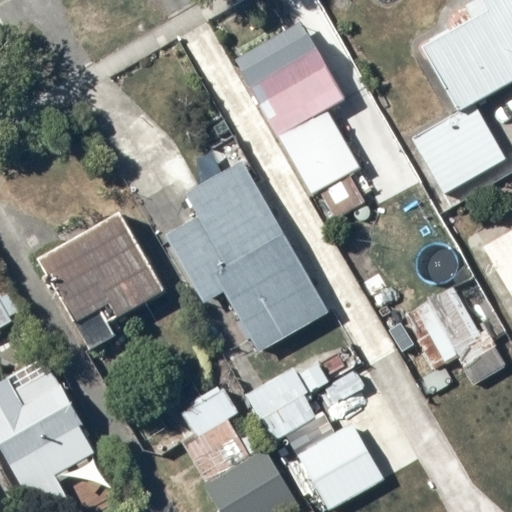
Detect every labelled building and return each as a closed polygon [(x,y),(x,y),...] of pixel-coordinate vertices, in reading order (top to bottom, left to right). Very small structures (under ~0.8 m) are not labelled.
[(511,1),(424,51),(458,112),(511,81),(511,1)] [(311,197),(319,193),(335,221),(376,197),(357,163),(327,110),(344,100),(300,22),(233,60),(311,197)] [(505,162),(477,108),(414,140),(442,194),(505,162)] [(326,315),(240,162),(185,193),(204,227),(170,246),(202,303),(224,291),(258,353),(326,315)] [(42,260),(84,336),(94,354),(126,336),(116,318),(162,293),(119,217),(42,260)] [(511,232),(484,248),(511,297),(511,232)] [(0,328),(24,315),(0,272),(0,328)] [(509,364),(460,284),(403,318),(436,371),(455,360),(471,387),(509,364)] [(343,374),(325,347),(249,397),(278,440),(320,412),(310,397),(343,374)] [(98,451),(46,356),(0,381),(0,438),(41,511),(43,511),(65,500),(52,477),(98,451)] [(282,511),(294,506),(226,382),(134,432),(150,461),(183,443),(220,511),(282,511)] [(392,475),(360,419),(297,455),(328,511),(392,475)]
